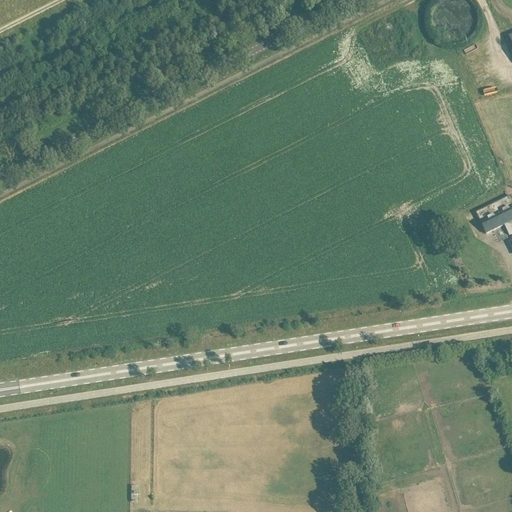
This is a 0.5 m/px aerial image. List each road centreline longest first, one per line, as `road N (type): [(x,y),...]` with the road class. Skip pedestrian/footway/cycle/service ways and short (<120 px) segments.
road 1 (primary): [(19,387),(511,311)]
road 2 (unclassified): [(356,511),(356,353)]
